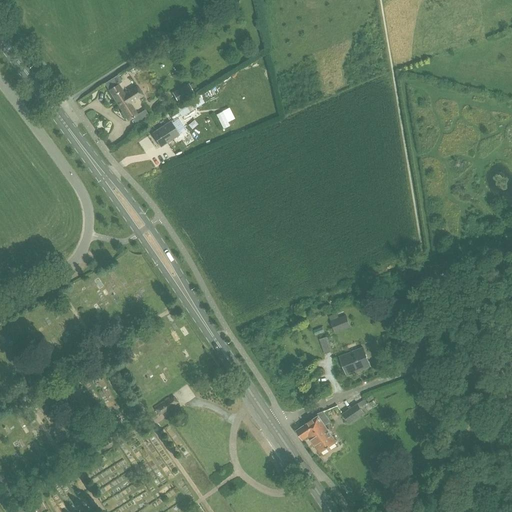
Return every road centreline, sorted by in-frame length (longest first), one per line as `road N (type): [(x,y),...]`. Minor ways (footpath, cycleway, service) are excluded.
road 1 (primary): [(241,377),(149,226),(54,110)]
road 2 (primary): [(54,110),(241,377)]
road 3 (unclassified): [(0,81),(76,182),(89,220),(71,264),(0,303)]
road 4 (track): [(440,357),(283,422)]
road 5 (primary): [(331,511),(241,377)]
